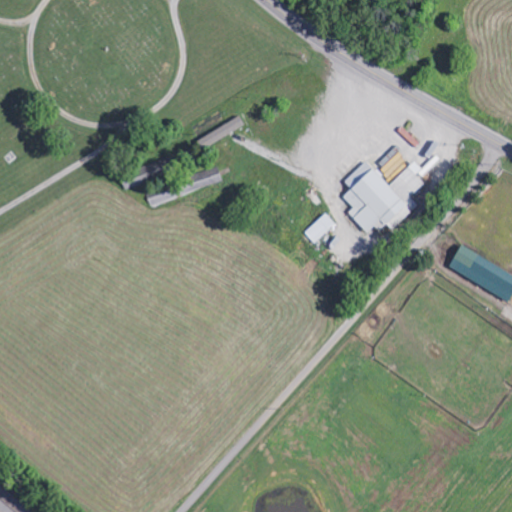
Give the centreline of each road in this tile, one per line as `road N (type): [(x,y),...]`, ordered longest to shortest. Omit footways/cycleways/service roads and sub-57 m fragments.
road 1 (residential): [(180,511),(502,146)]
road 2 (primary): [(511,151),(266,0)]
